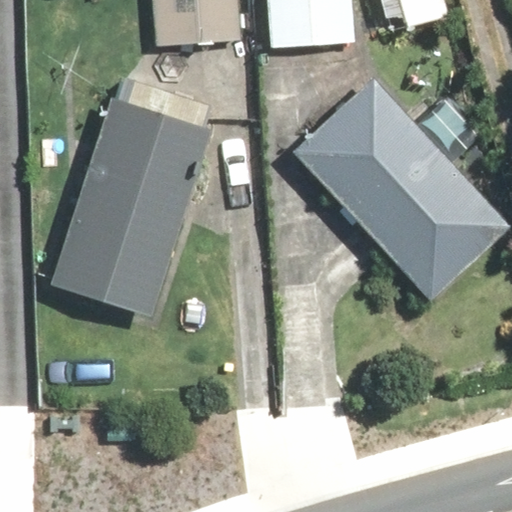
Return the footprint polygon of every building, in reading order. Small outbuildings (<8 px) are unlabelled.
[(248,0),(149,0),(151,45),(250,42),(248,0)] [(268,0),(270,49),(362,46),(360,0),(268,0)] [(455,0),(388,0),(396,29),(459,13),(455,0)] [(511,225),(511,214),(462,161),(490,135),(451,93),(423,119),(380,73),(301,146),(438,294),(511,225)] [(222,110),(125,79),(59,286),(157,317),(222,110)]
